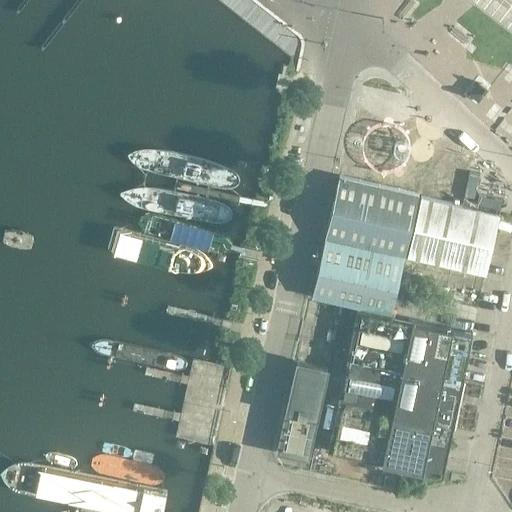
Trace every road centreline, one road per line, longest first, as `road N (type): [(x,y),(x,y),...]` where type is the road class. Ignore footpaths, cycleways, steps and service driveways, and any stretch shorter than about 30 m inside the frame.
road 1 (unclassified): [(257,475),(333,101)]
road 2 (unclassified): [(468,511),(511,311)]
road 3 (unclassified): [(436,511),(257,475)]
road 4 (unclassified): [(511,160),(399,63)]
